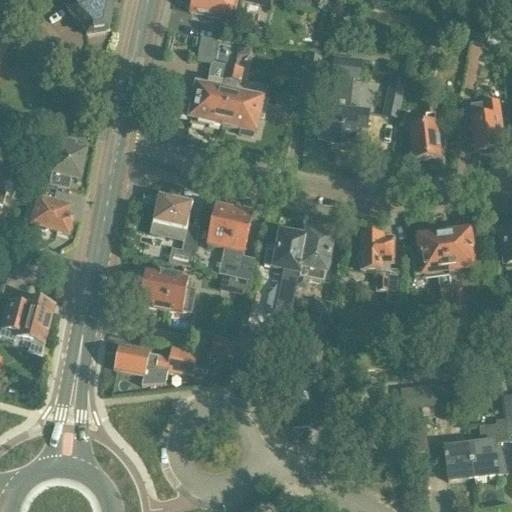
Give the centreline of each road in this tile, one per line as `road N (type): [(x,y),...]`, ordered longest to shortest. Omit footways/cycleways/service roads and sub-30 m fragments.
road 1 (residential): [(511,183),(394,199),(303,191),(116,149)]
road 2 (residential): [(511,372),(366,398),(329,421),(286,468)]
road 3 (residential): [(270,462),(236,422),(214,412),(202,416),(180,429),(172,454),(186,480),(216,491)]
road 4 (residential): [(116,149),(27,0)]
road 5 (tertiary): [(116,149),(148,0)]
road 6 (tertiary): [(90,284),(116,149)]
